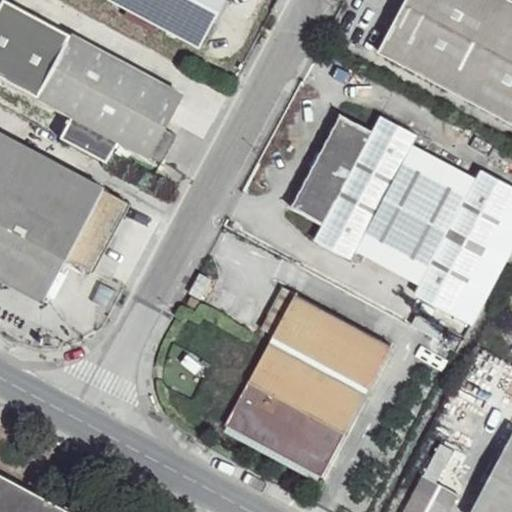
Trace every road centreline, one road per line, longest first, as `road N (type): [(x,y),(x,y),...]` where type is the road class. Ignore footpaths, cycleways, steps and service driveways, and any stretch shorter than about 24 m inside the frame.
road 1 (unclassified): [(312,0),(84,423)]
road 2 (unclassified): [(255,511),(84,423)]
